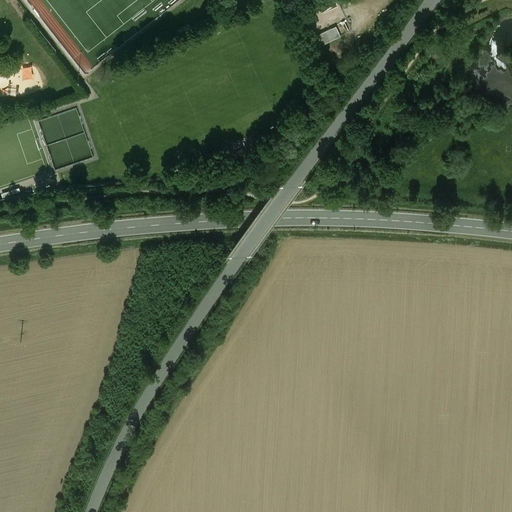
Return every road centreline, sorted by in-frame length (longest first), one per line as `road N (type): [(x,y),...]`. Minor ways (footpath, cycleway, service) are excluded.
road 1 (secondary): [(511,231),(249,220),(0,245)]
road 2 (residential): [(433,0),(236,258)]
road 3 (unclassified): [(236,258),(168,355),(91,511)]
